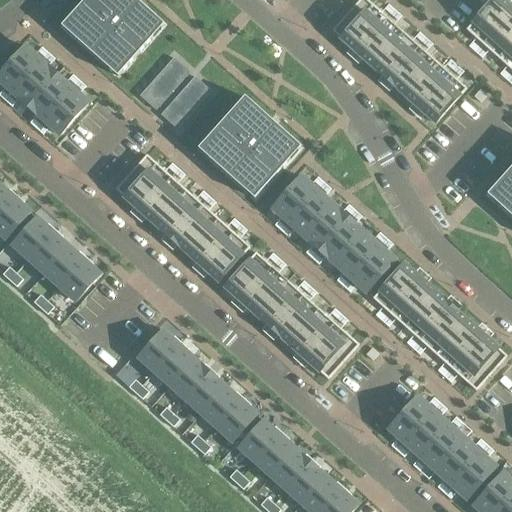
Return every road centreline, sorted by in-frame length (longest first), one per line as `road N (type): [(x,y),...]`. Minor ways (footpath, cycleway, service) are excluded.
road 1 (residential): [(422,511),(0,135)]
road 2 (residential): [(511,309),(420,221),(321,67),(245,0)]
